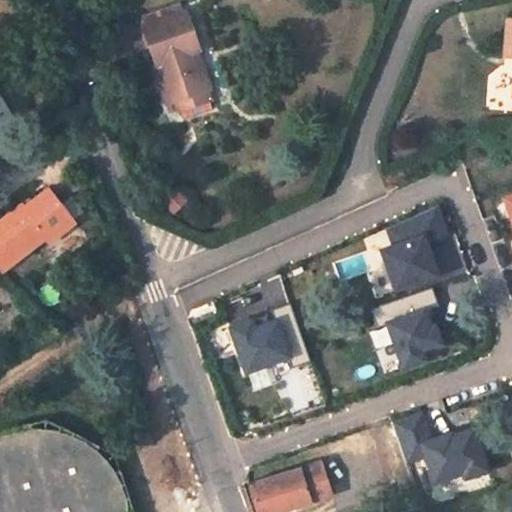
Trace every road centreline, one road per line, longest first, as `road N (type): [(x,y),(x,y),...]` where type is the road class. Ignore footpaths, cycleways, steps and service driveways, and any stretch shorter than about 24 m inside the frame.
road 1 (residential): [(152,283),(343,200),(422,0)]
road 2 (unclassified): [(152,283),(56,0)]
road 3 (unclassified): [(235,511),(152,283)]
